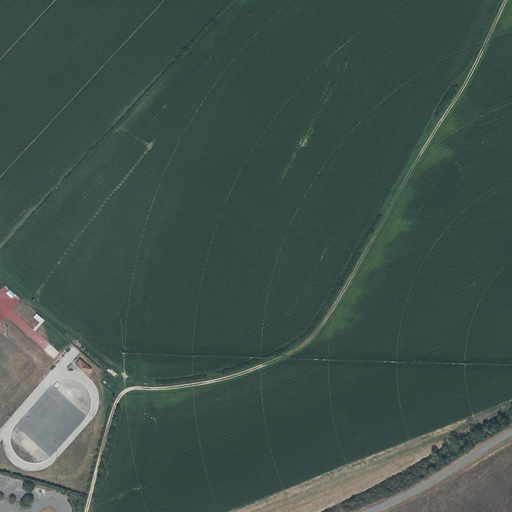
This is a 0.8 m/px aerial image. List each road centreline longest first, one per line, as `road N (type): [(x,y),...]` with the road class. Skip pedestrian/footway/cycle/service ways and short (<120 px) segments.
road 1 (unclassified): [(507,0),(328,320),(295,353),(233,377),(128,390),(116,403),(87,511)]
road 2 (unclassified): [(511,435),(374,511)]
